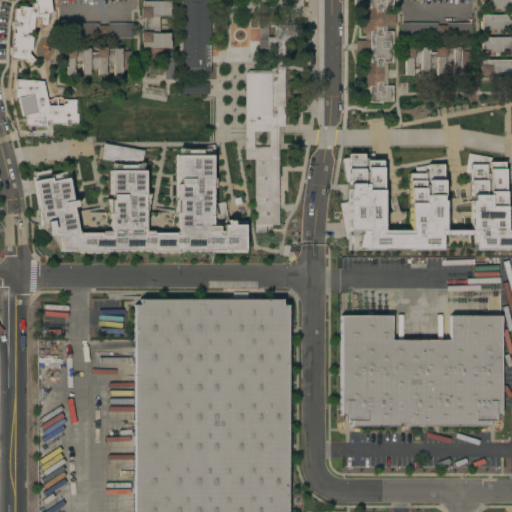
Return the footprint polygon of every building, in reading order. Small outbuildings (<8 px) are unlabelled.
[(30,7),(31,3),(34,3),(34,0),(48,0),(48,5),(51,6),(50,13),(48,13),(47,19),(35,18),(33,33),(31,32),(30,36),(33,36),(32,53),(29,52),(29,53),(35,61),(28,67),(24,61),(10,60),(11,55),(8,54),(9,47),(11,47),(13,28),(10,28),(11,22),(13,23),(14,8),(18,9),(18,6),(30,7)] [(139,32),(144,32),(144,18),(139,18),(139,7),(141,7),(141,0),(163,0),(163,1),(170,1),(170,9),(169,9),(168,16),(158,16),(158,33),(169,33),(168,40),(170,40),(169,49),(163,49),(163,59),(145,58),(145,49),(142,49),(142,42),(139,42),(139,32)] [(181,0),(209,0),(209,75),(181,75),(181,0)] [(367,0),(391,0),(392,8),(386,8),(386,14),(393,14),(393,26),(385,26),(385,31),(391,31),(392,62),(381,62),(381,86),(392,86),(392,101),(378,101),(378,102),(368,102),(368,87),(360,87),(360,80),(359,80),(359,68),(360,68),(360,61),(369,61),(369,53),(354,53),(354,40),(369,40),(369,33),(361,33),(361,25),(359,25),(359,14),(361,14),(361,6),(367,6),(367,0)] [(478,0),(511,0),(511,7),(492,7),(492,11),(485,11),(485,6),(480,6),(480,1),(478,2),(478,0)] [(511,15),(511,29),(493,29),(493,33),(487,33),(487,29),(479,29),(479,21),(480,21),(480,15),(511,15)] [(283,126),(277,126),(277,227),(264,227),(264,232),(253,232),(253,166),(252,166),(252,159),(243,159),(243,73),(266,73),(266,48),(257,48),(257,22),(267,22),(267,37),(272,37),(272,25),(295,25),(295,41),(283,41),(283,126)] [(97,23),(97,25),(107,25),(107,23),(130,23),(131,37),(107,38),(107,36),(97,36),(97,38),(66,38),(65,23),(97,23)] [(436,23),(436,25),(445,25),(445,23),(471,23),(471,38),(446,38),(446,36),(436,36),(436,38),(401,37),(401,23),(436,23)] [(511,37),(511,52),(493,52),(493,56),(486,56),(486,52),(479,52),(479,37),(511,37)] [(62,47),(74,47),(74,49),(80,49),(80,48),(89,48),(89,52),(95,52),(95,47),(106,47),(106,49),(113,49),(113,48),(121,48),(121,51),(130,51),(130,69),(120,69),(120,75),(113,75),(113,64),(105,64),(105,75),(97,75),(97,69),(89,69),(89,75),(81,75),(81,64),(73,64),(73,76),(64,75),(65,58),(62,58),(62,47)] [(401,47),(412,47),(412,49),(419,49),(419,47),(427,47),(427,52),(434,52),(434,47),(445,47),(445,48),(459,48),(459,75),(452,75),(452,64),(443,64),(443,75),(435,75),(435,67),(427,67),(427,75),(419,75),(419,64),(411,63),(411,75),(403,75),(403,58),(401,58),(401,47)] [(164,57),(172,57),(172,79),(164,79),(164,57)] [(478,76),(478,65),(481,65),(481,60),(511,60),(511,75),(511,74),(493,74),(493,78),(489,78),(489,76),(478,76)] [(47,100),(48,100),(49,99),(52,97),(56,96),(60,97),(63,99),(64,100),(75,100),(75,125),(46,125),(45,128),(24,126),(25,116),(21,117),(17,99),(14,99),(15,80),(43,82),(47,100)] [(178,83),(207,83),(207,94),(178,94),(178,83)] [(455,108),(455,124),(416,124),(416,121),(412,121),(412,117),(416,117),(416,108),(455,108)] [(44,138),(71,138),(71,146),(44,146),(44,138)] [(143,149),(143,164),(147,163),(147,213),(161,213),(172,213),(172,155),(212,155),(213,222),(222,222),(222,216),(236,216),(236,222),(244,221),(245,253),(58,255),(58,237),(46,239),(44,229),(40,230),(28,170),(52,166),(54,172),(67,170),(72,195),(77,194),(80,213),(76,214),(78,223),(107,223),(107,162),(99,161),(102,142),(143,149)] [(455,153),(455,169),(416,169),(416,166),(412,166),(412,162),(416,162),(416,153),(455,153)] [(511,162),(511,178),(480,179),(480,162),(511,162)] [(455,176),(455,192),(416,192),(416,176),(455,176)] [(511,201),(480,201),(480,198),(477,198),(477,194),(480,194),(480,185),(511,185),(511,201)] [(382,192),(382,195),(384,195),(384,205),(382,205),(382,207),(376,207),(376,231),(383,231),(383,246),(361,246),(361,243),(359,243),(359,233),(352,233),(352,205),(359,205),(359,195),(361,195),(361,192),(382,192)] [(402,216),(402,203),(469,203),(469,216),(402,216)] [(511,224),(480,224),(480,220),(477,220),(477,216),(480,216),(480,207),(511,207),(511,224)] [(511,246),(480,246),(480,230),(511,230),(511,246)] [(446,233),(446,245),(424,245),(424,233),(446,233)] [(132,511),(132,305),(138,305),(138,299),(280,299),(280,305),(286,305),(286,511),(132,511)] [(349,426),(349,421),(344,421),(344,416),(338,416),(338,315),(389,315),(389,340),(448,340),(448,316),(499,316),(499,416),(493,416),(493,421),(488,421),(488,427),(349,426)]
